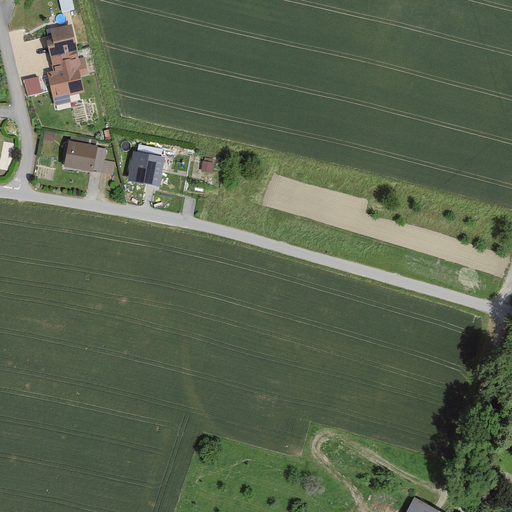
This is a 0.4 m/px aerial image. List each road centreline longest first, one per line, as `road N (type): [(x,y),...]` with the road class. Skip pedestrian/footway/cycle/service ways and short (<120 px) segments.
road 1 (tertiary): [(19,193),(261,241),(511,314)]
road 2 (track): [(501,311),(453,474),(452,492),(467,511)]
road 3 (residential): [(19,193),(28,149),(0,33)]
